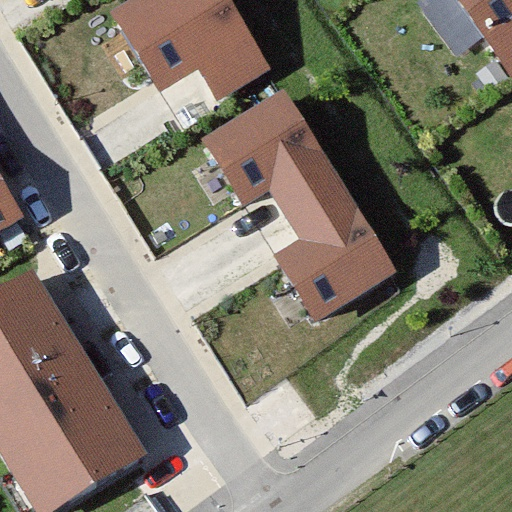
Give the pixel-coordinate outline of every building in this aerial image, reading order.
[(214,0),(151,0),(113,24),(147,78),(185,55),(213,99),(258,71),(214,0)] [(511,0),(449,0),(508,79),(511,75),(511,0)] [(279,106),(205,151),(238,206),(267,188),(286,219),(332,191),(279,106)] [(384,276),(332,191),(286,219),(305,250),(276,268),(309,323),(384,276)] [(0,196),(0,241),(19,232),(0,196)] [(39,354),(67,337),(29,274),(0,292),(0,472),(3,478),(24,511),(60,511),(144,461),(116,415),(90,431),(73,403),(88,394),(66,358),(49,369),(39,354)] [(77,352),(67,337),(39,354),(49,369),(66,358),(75,353),(77,352)] [(89,344),(77,352),(75,353),(95,385),(109,376),(89,344)] [(95,405),(88,394),(73,403),(90,431),(116,415),(105,398),(95,405)]
